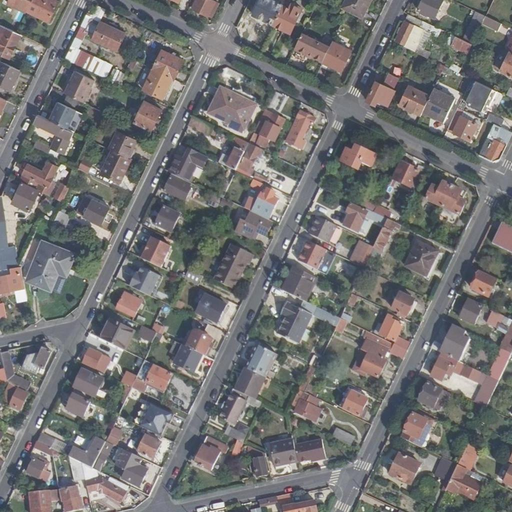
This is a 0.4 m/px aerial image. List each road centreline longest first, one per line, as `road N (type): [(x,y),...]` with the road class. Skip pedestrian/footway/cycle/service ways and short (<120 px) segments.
road 1 (residential): [(346,108),(155,511)]
road 2 (residential): [(357,478),(500,182)]
road 3 (residential): [(82,324),(216,45)]
road 4 (residential): [(165,511),(357,478)]
road 5 (residential): [(0,172),(82,0)]
road 6 (residential): [(0,495),(82,324)]
road 7 (residential): [(346,108),(500,182)]
road 8 (residential): [(216,45),(346,108)]
road 9 (residential): [(399,0),(346,108)]
